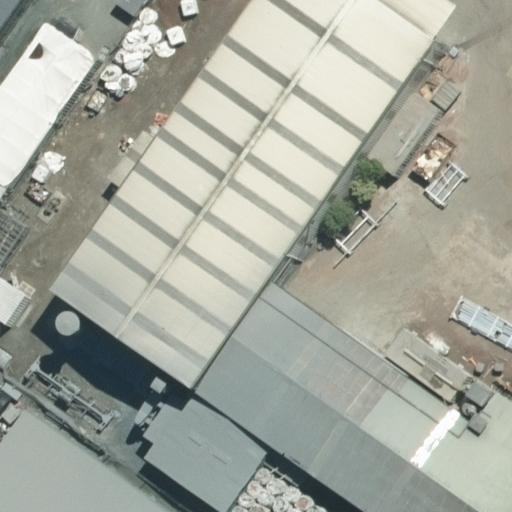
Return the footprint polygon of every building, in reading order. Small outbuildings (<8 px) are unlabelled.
[(76,0),(0,0),(0,19),(41,49),(76,0)] [(470,99),(332,0),(89,338),(227,437),(470,99)] [(0,105),(41,49),(0,19),(0,105)] [(0,185),(16,197),(109,67),(58,30),(0,111),(0,185)] [(0,220),(16,197),(0,185),(0,220)] [(511,511),(511,497),(295,343),(227,437),(332,511),(511,511)] [(72,511),(29,481),(7,511),(72,511)]
